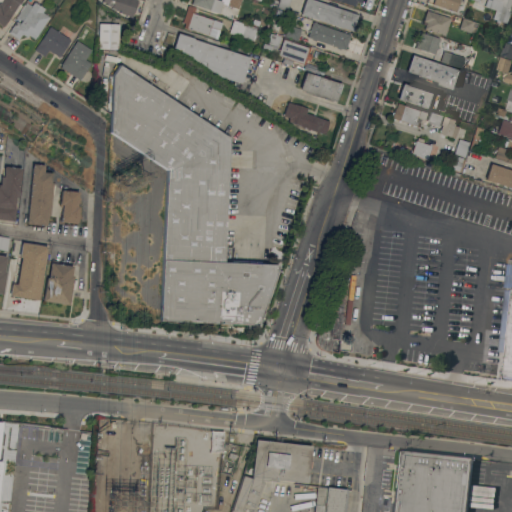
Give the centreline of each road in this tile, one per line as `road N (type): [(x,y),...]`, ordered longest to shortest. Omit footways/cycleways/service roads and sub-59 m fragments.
road 1 (tertiary): [(396,0),(278,369)]
road 2 (residential): [(99,130),(95,347)]
road 3 (secondary): [(379,387),(511,407)]
road 4 (residential): [(99,130),(0,58)]
